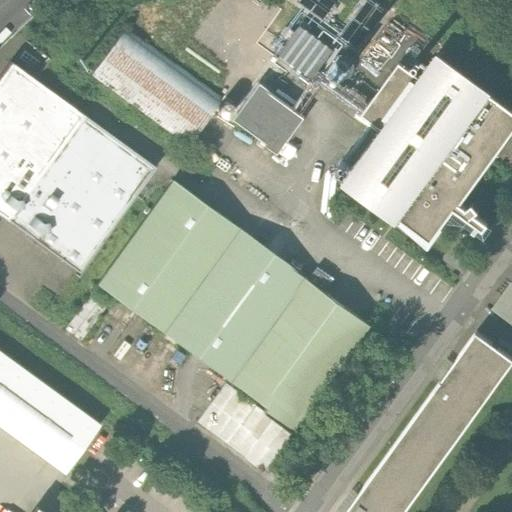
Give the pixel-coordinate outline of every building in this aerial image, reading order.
[(123,31),(92,76),(186,145),(219,101),(123,31)] [(382,130),(345,182),(429,246),(454,210),(483,230),(489,222),(461,203),(511,132),(511,108),(449,63),(438,55),(421,79),(398,64),(361,115),(382,130)] [(12,65),(0,79),(0,214),(79,274),(154,167),(12,65)] [(254,85),(230,120),(280,154),(302,118),(254,85)] [(96,285),(295,430),(372,325),(336,299),(272,252),(219,214),(172,180),(96,285)] [(511,282),(493,309),(511,322),(511,282)] [(511,356),(477,331),(346,511),(402,511),(511,360),(511,356)] [(0,426),(63,473),(99,425),(0,351),(0,426)] [(292,433),(225,384),(197,422),(264,471),(292,433)]
